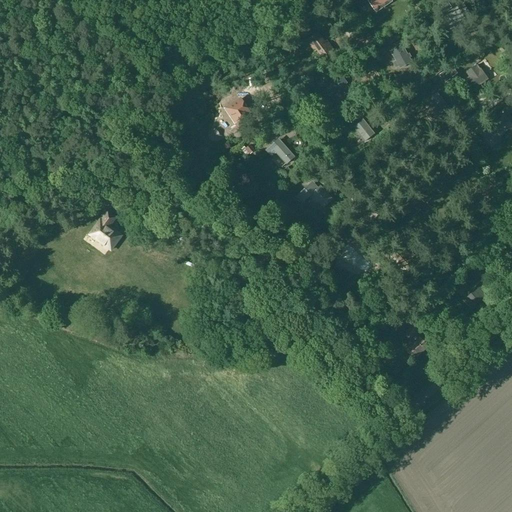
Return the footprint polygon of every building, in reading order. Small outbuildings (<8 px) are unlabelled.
[(388,0),(370,0),(369,1),(374,8),(380,4),(381,5),(388,0)] [(467,8),(466,9),(463,4),(452,11),(460,23),(470,17),(466,11),(468,9),(467,8)] [(307,40),(308,41),(310,39),(323,57),(333,50),(329,44),(326,46),(317,33),(307,40)] [(400,42),(389,48),(400,68),(411,62),(400,42)] [(480,69),(480,70),(477,65),(466,73),(470,77),(469,77),(476,87),(488,79),(480,69)] [(343,82),(345,81),(341,75),(320,91),(325,98),(337,89),(345,99),(352,94),(343,82)] [(441,98),(429,106),(437,116),(448,108),(441,98)] [(242,101),(228,111),(237,124),(252,114),(248,109),(248,110),(242,101)] [(511,119),(507,122),(503,117),(491,126),(490,125),(480,132),(489,145),(499,138),(498,137),(510,128),(511,130),(511,137),(511,119)] [(363,119),(354,126),(361,135),(362,134),(367,140),(374,134),(363,119)] [(283,144),(281,146),(276,141),(266,150),(272,156),(276,152),(287,164),(294,157),(283,144)] [(248,160),(256,153),(250,146),(242,153),(248,160)] [(319,202),(323,207),(331,199),(320,186),(318,188),(312,182),(295,197),(302,204),(309,198),(315,204),(318,204),(319,202)] [(100,220),(90,235),(111,250),(121,236),(109,227),(115,218),(108,212),(101,221),(100,220)] [(177,218),(168,226),(187,247),(196,239),(177,218)] [(372,266),(349,242),(340,257),(366,272),(372,266)] [(495,249),(499,254),(505,249),(501,243),(495,249)] [(481,270),(487,276),(491,272),(486,266),(481,270)] [(471,308),(491,291),(483,282),(468,296),(471,299),(466,303),(471,308)] [(409,347),(417,356),(428,346),(416,333),(424,326),(419,321),(406,333),(415,343),(409,347)]
